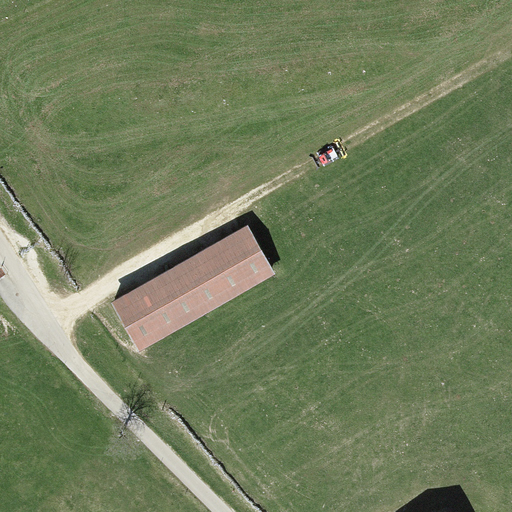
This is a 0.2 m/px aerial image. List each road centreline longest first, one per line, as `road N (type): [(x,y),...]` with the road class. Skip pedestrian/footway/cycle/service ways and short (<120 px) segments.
road 1 (track): [(43,327),(511,58)]
road 2 (residential): [(0,256),(43,327),(226,511)]
